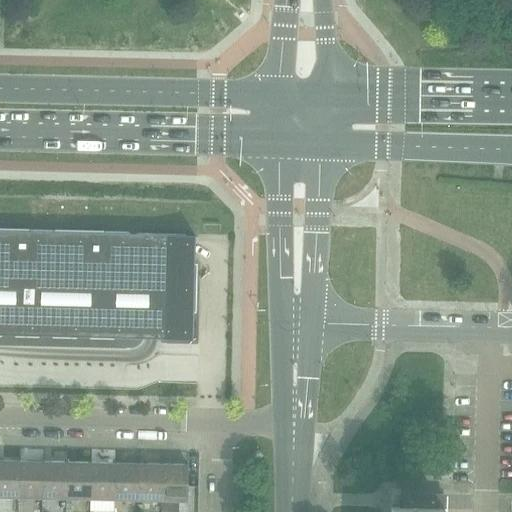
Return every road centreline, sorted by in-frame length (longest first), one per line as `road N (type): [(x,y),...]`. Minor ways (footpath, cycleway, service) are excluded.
road 1 (secondary): [(0,139),(280,147)]
road 2 (secondary): [(278,95),(0,89)]
road 3 (residential): [(0,416),(221,421)]
road 4 (secondary): [(319,148),(511,150)]
road 5 (secondary): [(511,97),(324,96)]
road 6 (tertiary): [(311,326),(319,148)]
road 7 (tertiary): [(280,147),(281,325)]
road 8 (residential): [(483,329),(311,326)]
road 9 (residential): [(480,511),(483,372)]
